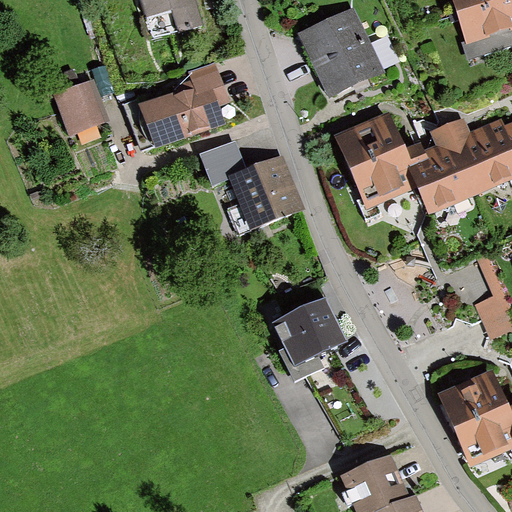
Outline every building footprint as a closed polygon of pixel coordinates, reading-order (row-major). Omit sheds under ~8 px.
[(164,43),(201,32),(191,0),(137,0),(144,24),(157,20),(164,43)] [(511,27),(511,0),(455,0),(468,41),(469,41),(511,27)] [(382,76),(350,10),(294,37),(326,103),(382,76)] [(511,27),(469,41),(473,56),(511,43),(511,27)] [(134,107),(151,154),(223,129),(215,109),(225,106),(211,65),(184,74),(188,88),(134,107)] [(73,142),(114,127),(98,84),(58,99),(73,142)] [(425,154),(407,161),(419,190),(429,215),(511,180),(511,129),(505,133),(501,123),(486,130),(470,136),(465,124),(432,138),(437,149),(425,154)] [(407,161),(392,125),(337,147),(365,213),(419,190),(407,161)] [(232,179),(244,174),(232,144),(195,158),(208,192),(233,182),(232,179)] [(253,233),(302,214),(282,160),(259,168),(244,174),(232,179),(233,182),(253,233)] [(486,260),(495,297),(480,301),(491,342),(511,336),(511,306),(499,257),(486,260)] [(319,355),(346,341),(338,326),(326,301),(274,327),(287,353),(282,356),(295,382),(325,366),(319,355)] [(511,431),(507,419),(492,383),(437,405),(465,471),(511,451),(511,431)] [(375,511),(409,498),(390,456),(340,478),(346,491),(342,493),(346,504),(351,502),(355,511),(375,511)] [(421,511),(414,495),(409,498),(375,511),(421,511)]
